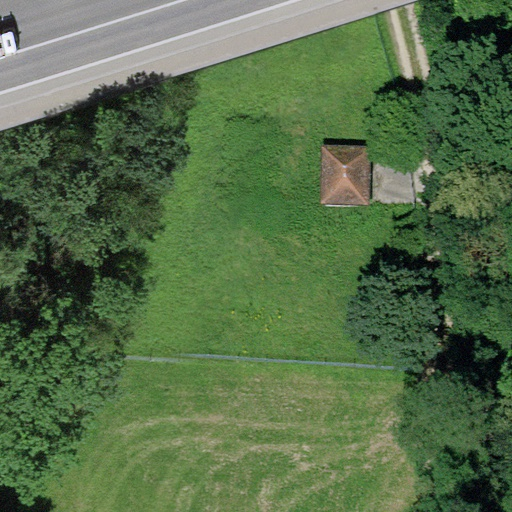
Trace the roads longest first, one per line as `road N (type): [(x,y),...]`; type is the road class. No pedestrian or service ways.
road 1 (track): [(378,0),(406,135),(410,511)]
road 2 (motorway): [(0,62),(191,0)]
